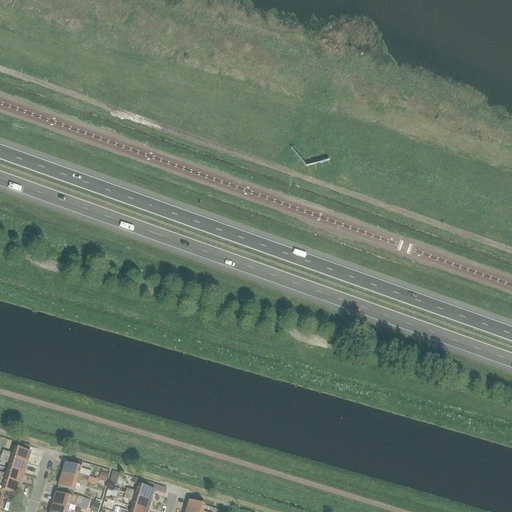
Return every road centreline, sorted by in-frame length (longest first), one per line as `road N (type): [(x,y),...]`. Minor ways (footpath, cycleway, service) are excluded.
road 1 (motorway): [(511,334),(0,152)]
road 2 (motorway): [(0,179),(511,361)]
road 3 (residential): [(511,285),(0,103)]
road 4 (unclassified): [(330,342),(0,248)]
